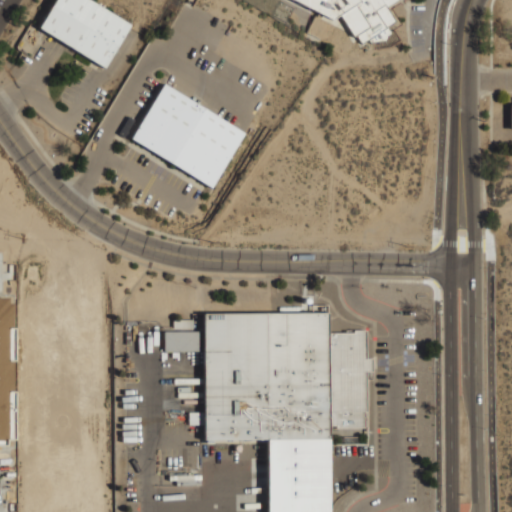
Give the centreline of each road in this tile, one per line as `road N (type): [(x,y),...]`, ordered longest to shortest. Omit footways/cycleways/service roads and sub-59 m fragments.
road 1 (residential): [(0,122),(72,205),(160,250),(202,259),(472,266)]
road 2 (secondary): [(461,79),(449,265),(451,511)]
road 3 (secondary): [(479,511),(461,79)]
